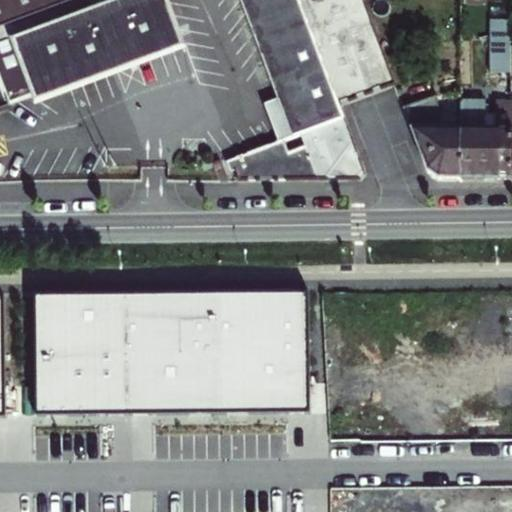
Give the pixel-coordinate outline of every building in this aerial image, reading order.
[(0,0),(0,103),(115,58),(114,54),(166,33),(153,0),(0,0)] [(239,170),(242,179),(327,180),(359,180),(366,171),(340,105),(397,87),(363,0),(341,0),(317,8),(313,0),(243,0),(295,134),(228,161),(232,173),(239,170)] [(486,44),(511,42),(511,8),(485,8),(486,44)] [(486,79),(511,78),(511,58),(511,42),(486,44),(486,79)] [(462,180),(461,131),(443,132),(440,99),(408,110),(430,171),(441,181),(462,180)] [(462,180),(494,180),(495,101),(461,101),(461,117),(461,131),(462,180)] [(494,180),(511,179),(511,101),(495,101),(494,180)] [(310,414),(308,295),(36,298),(37,419),(310,414)]
